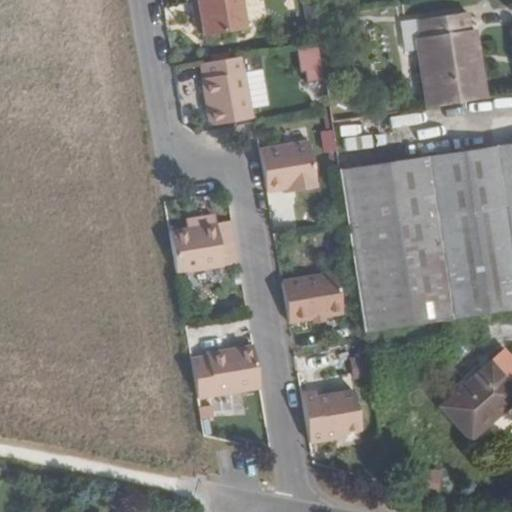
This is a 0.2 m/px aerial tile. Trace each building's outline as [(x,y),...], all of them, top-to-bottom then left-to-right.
[(239,0),(190,0),(193,14),(198,13),(201,25),(202,34),(244,27),(239,0)] [(420,38),(415,38),(425,106),(485,97),(474,29),(469,29),(466,12),(417,19),(420,38)] [(198,13),(193,14),(194,26),(201,25),(198,13)] [(299,48),(303,81),(325,78),(321,46),(299,48)] [(208,124),(251,117),(249,107),(244,76),(240,55),(202,61),(204,76),(199,77),(208,124)] [(371,115),(331,122),(334,139),(373,133),(371,115)] [(309,141),(260,150),(267,191),(288,187),(295,186),(296,190),(317,187),(309,141)] [(511,144),(339,171),(347,223),(364,332),(511,309),(511,144)] [(233,223),(217,225),(220,247),(236,244),(233,223)] [(217,225),(170,233),(177,276),(185,274),(219,269),(240,265),(236,244),(220,247),(217,225)] [(336,272),(283,281),(290,321),(312,317),(326,315),(342,312),(336,272)] [(209,358),(192,360),(199,399),(262,389),(254,347),(208,354),(209,358)] [(296,349),(297,372),(341,371),(341,348),(296,349)] [(492,361),(440,407),(469,441),(511,404),(511,389),(506,382),(511,376),(511,361),(503,351),(492,361)] [(316,390),(302,392),(311,441),(336,437),(336,432),(345,431),(361,428),(355,388),(316,395),(316,390)] [(438,492),(441,470),(425,468),(422,490),(438,492)]
